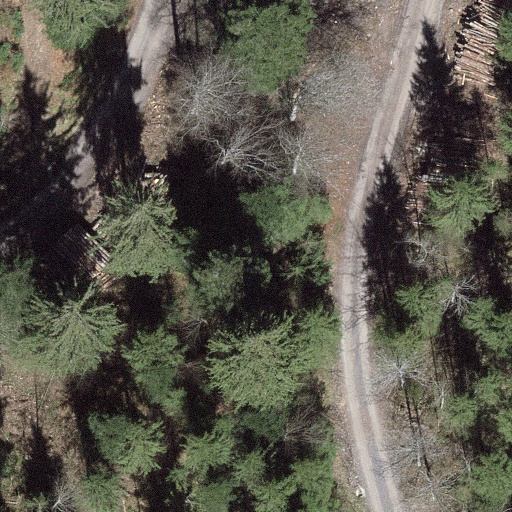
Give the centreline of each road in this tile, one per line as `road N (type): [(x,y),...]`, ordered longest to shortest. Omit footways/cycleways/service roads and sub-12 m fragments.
road 1 (track): [(385,511),(360,401),(354,292),(404,0)]
road 2 (track): [(167,0),(108,100),(0,204)]
